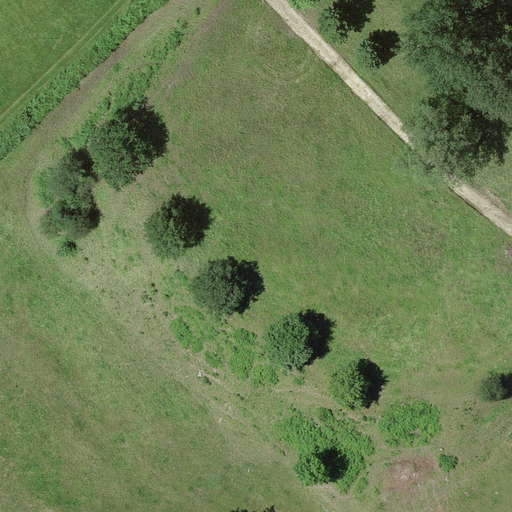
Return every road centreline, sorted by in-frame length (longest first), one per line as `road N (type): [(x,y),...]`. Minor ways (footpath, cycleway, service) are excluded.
road 1 (trunk): [(511,153),(0,347)]
road 2 (track): [(278,0),(433,163),(511,224)]
